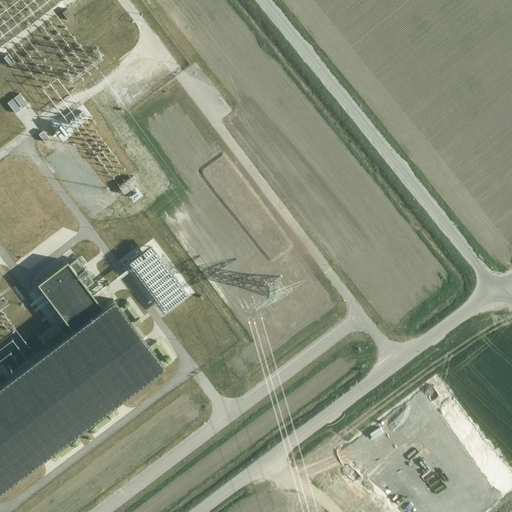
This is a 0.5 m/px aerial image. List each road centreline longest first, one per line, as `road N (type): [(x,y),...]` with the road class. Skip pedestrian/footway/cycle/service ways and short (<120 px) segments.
road 1 (unclassified): [(251,0),(495,289)]
road 2 (unclassified): [(192,511),(495,293)]
